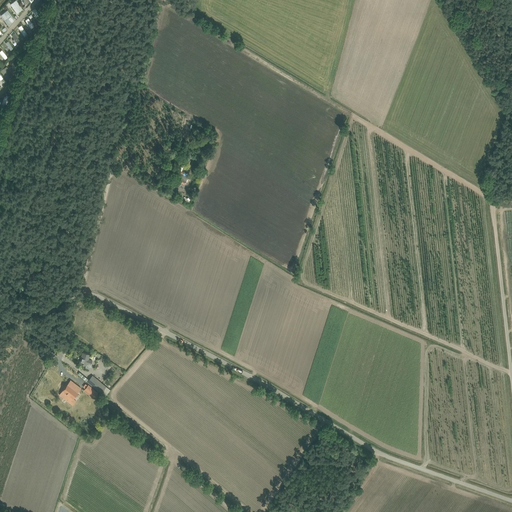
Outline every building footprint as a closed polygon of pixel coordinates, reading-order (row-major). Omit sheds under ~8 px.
[(12,4),(19,15),(25,11),(18,0),(12,4)] [(34,11),(39,20),(42,18),(37,9),(34,11)] [(9,10),(2,16),(10,26),(17,20),(9,10)] [(26,22),(33,29),(36,26),(29,19),(26,22)] [(23,26),(20,28),(26,36),(29,34),(23,26)] [(16,33),(13,36),(16,40),(15,40),(18,46),(23,43),(16,33)] [(10,41),(7,43),(12,52),(15,50),(10,41)] [(0,51),(0,52),(6,60),(9,57),(2,49),(0,51)] [(181,176),(181,177),(177,175),(176,178),(180,179),(179,182),(184,184),(186,178),(181,176)] [(79,363),(84,364),(86,365),(85,367),(89,368),(90,366),(92,360),(88,359),(90,354),(83,352),(79,363)] [(106,386),(92,375),(87,382),(100,393),(106,386)] [(81,388),(75,383),(71,380),(59,395),(73,405),(76,401),(73,398),(81,388)] [(88,384),(84,389),(90,394),(92,392),(96,395),(98,392),(94,389),(88,384)]
